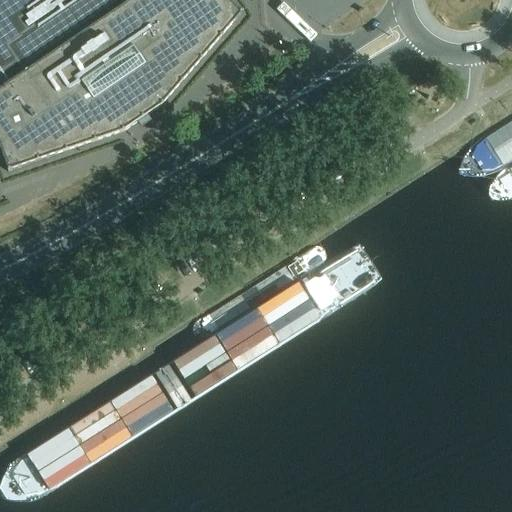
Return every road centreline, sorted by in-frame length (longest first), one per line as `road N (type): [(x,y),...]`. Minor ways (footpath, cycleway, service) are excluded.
road 1 (unclassified): [(0,412),(467,107)]
road 2 (primary): [(0,269),(278,106)]
road 3 (primary): [(401,1),(285,92),(278,106)]
road 4 (primary): [(278,106),(291,107),(424,41)]
